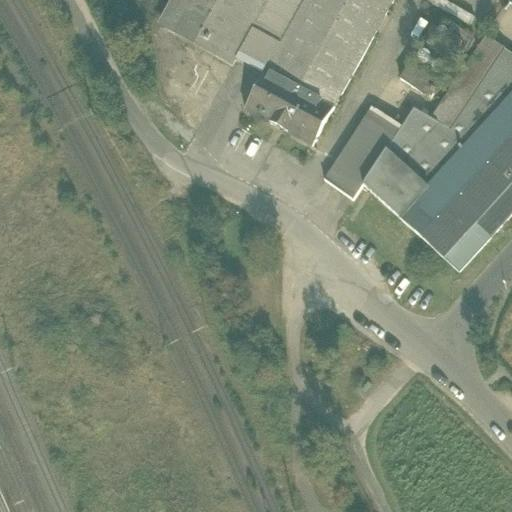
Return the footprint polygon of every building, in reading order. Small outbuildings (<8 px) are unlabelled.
[(174,0),(162,23),(236,63),(270,0),(174,0)] [(267,74),(307,0),(270,0),(236,63),(265,78),(267,74)] [(307,0),(267,74),(334,111),(396,0),(307,0)] [(232,70),(236,63),(162,23),(158,30),(232,70)] [(487,40),(432,123),(447,133),(503,51),(487,40)] [(189,48),(185,55),(228,77),(231,71),(189,48)] [(363,189),(397,220),(511,96),(511,57),(503,51),(447,133),(432,123),(414,112),(401,132),(363,189)] [(228,77),(185,55),(169,87),(212,109),(228,77)] [(402,84),(430,102),(443,82),(414,64),(402,84)] [(335,112),(334,111),(267,74),(265,78),(245,113),(313,150),(335,112)] [(212,109),(169,87),(160,102),(204,124),(212,109)] [(511,96),(397,220),(441,262),(511,185),(511,96)] [(353,204),(363,189),(401,132),(373,113),(325,184),(353,204)] [(511,216),(511,185),(441,262),(457,276),(511,216)]
